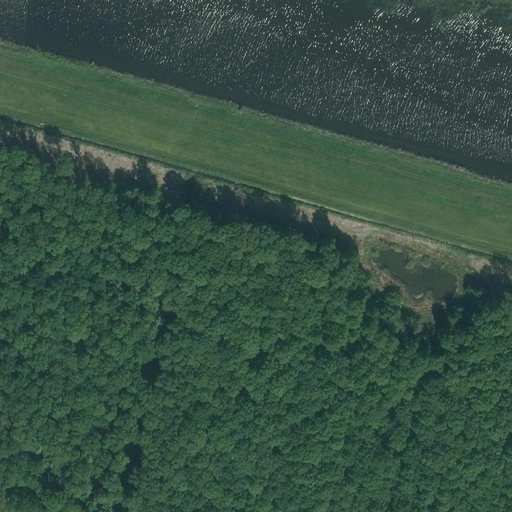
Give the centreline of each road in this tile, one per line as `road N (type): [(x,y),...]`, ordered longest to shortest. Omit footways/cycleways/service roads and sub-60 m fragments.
road 1 (track): [(511,219),(0,74)]
road 2 (track): [(117,511),(181,252)]
